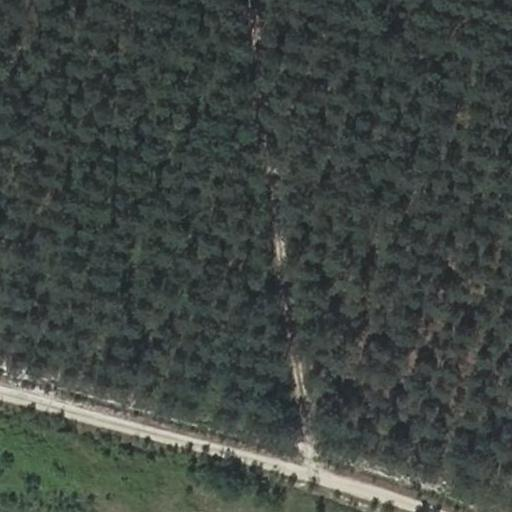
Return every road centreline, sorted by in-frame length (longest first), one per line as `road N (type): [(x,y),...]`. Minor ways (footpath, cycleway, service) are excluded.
road 1 (track): [(259,0),(314,473)]
road 2 (track): [(424,511),(314,473),(0,390)]
